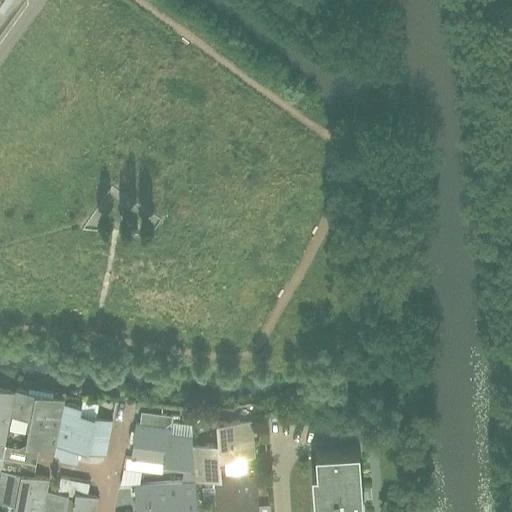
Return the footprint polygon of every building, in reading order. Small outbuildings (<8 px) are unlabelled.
[(56,457),(102,466),(111,414),(63,405),(64,399),(0,387),(0,445),(8,447),(10,432),(26,435),(23,447),(56,453),(56,457)] [(145,412),(134,455),(163,462),(162,470),(196,476),(195,444),(194,437),(173,433),(176,418),(145,412)] [(196,476),(197,482),(215,481),(216,511),(249,511),(262,511),(260,478),(221,480),(220,461),(256,459),(254,420),(217,422),(218,443),(195,444),(196,476)] [(0,503),(14,507),(13,511),(98,511),(101,498),(91,496),(93,485),(61,479),(58,493),(50,491),(52,479),(3,469),(8,447),(0,445),(0,503)] [(356,511),(352,449),(309,451),(311,472),(306,472),(308,511),(356,511)] [(198,511),(197,482),(135,486),(136,511),(198,511)]
